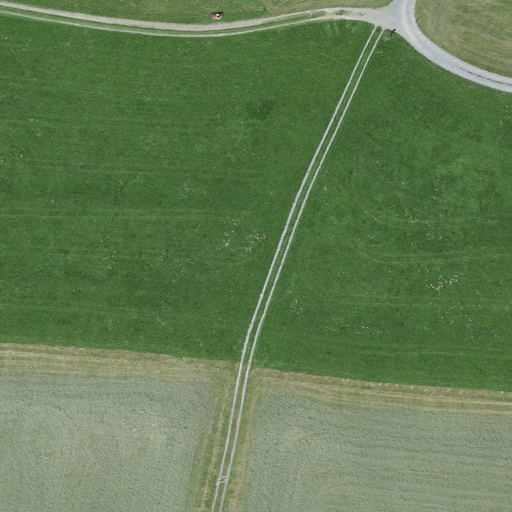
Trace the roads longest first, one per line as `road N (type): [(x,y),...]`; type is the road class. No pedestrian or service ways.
road 1 (track): [(214,511),(263,306),(324,149),(381,29),(399,17)]
road 2 (track): [(399,17),(199,31),(0,6)]
road 3 (track): [(511,87),(440,58),(399,17)]
